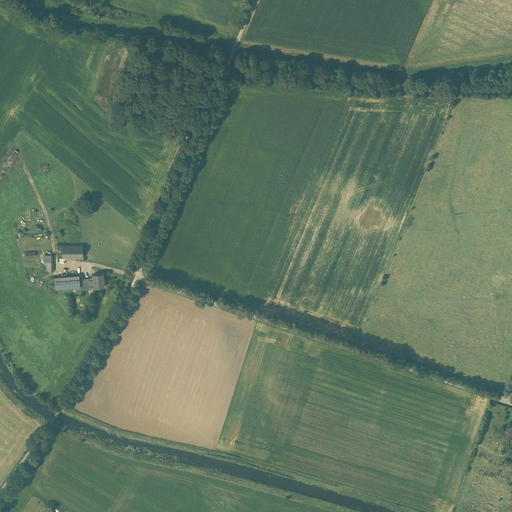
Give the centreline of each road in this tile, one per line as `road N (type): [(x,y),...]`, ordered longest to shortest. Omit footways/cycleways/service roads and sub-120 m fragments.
road 1 (unclassified): [(222,75),(137,276),(511,400)]
road 2 (unclassified): [(222,75),(511,88)]
road 3 (track): [(22,126),(18,162),(43,207),(58,270)]
